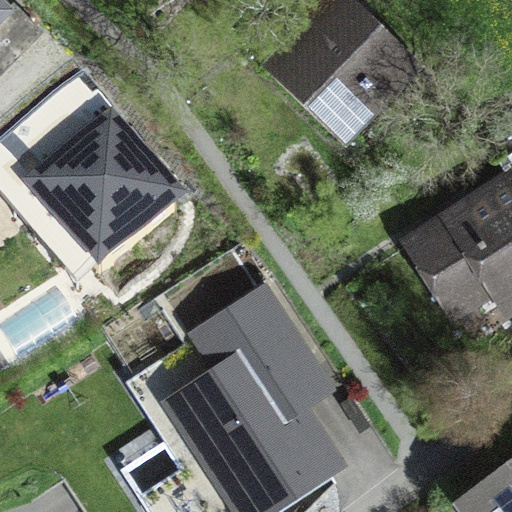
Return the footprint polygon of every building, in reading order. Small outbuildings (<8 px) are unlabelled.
[(306,0),(326,19),(282,65),(345,126),(406,63),(340,0),(306,0)] [(0,28),(0,37),(19,56),(42,32),(19,9),(0,28)] [(34,199),(99,274),(175,209),(110,133),(34,199)] [(410,243),(447,300),(501,266),(511,283),(511,183),(509,179),(410,243)] [(194,469),(154,496),(164,511),(257,511),(332,463),(283,388),(313,368),(263,293),(132,378),(194,469)] [(479,511),(511,511),(511,471),(472,502),(479,511)]
